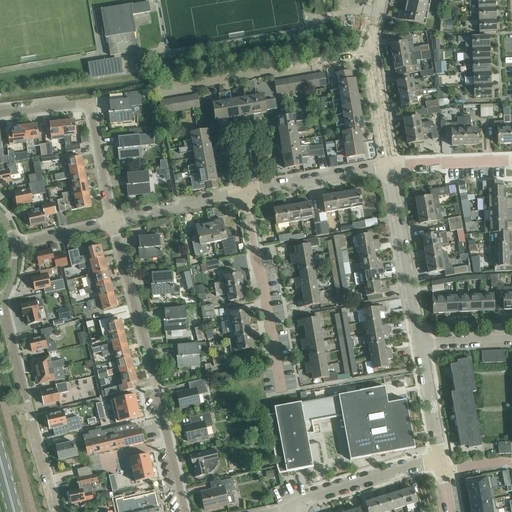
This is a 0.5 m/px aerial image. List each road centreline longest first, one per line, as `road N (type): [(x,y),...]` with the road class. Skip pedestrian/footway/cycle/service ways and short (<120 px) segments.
road 1 (residential): [(112,222),(186,511)]
road 2 (residential): [(57,511),(6,311),(16,241)]
road 3 (residential): [(160,91),(369,55)]
road 4 (residential): [(0,113),(88,103),(112,222)]
road 5 (residential): [(282,393),(244,191)]
road 6 (residential): [(420,344),(388,167)]
road 7 (residential): [(442,459),(292,508)]
road 8 (residential): [(244,191),(388,167)]
road 9 (residential): [(112,222),(244,191)]
road 10 (residential): [(388,167),(511,162)]
